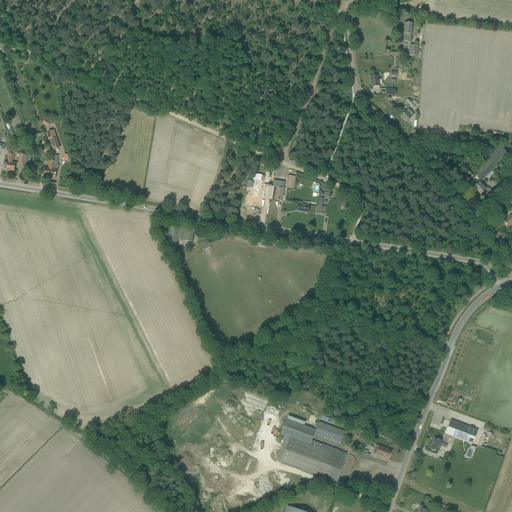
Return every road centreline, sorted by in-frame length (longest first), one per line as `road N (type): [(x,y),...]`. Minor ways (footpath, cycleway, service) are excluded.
road 1 (tertiary): [(500,287),(485,264),(462,258),(0,184)]
road 2 (track): [(350,241),(328,295),(310,312),(84,436),(168,511)]
road 3 (unclassified): [(511,255),(359,96),(341,10)]
road 4 (tertiary): [(389,511),(460,326),(500,287)]
road 5 (track): [(98,81),(321,178)]
